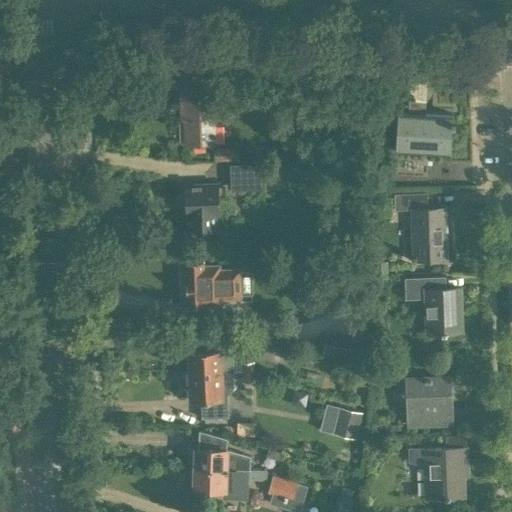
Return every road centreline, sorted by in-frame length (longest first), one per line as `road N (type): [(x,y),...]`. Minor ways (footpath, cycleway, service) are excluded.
road 1 (tertiary): [(44,510),(29,7)]
road 2 (residential): [(450,11),(29,7)]
